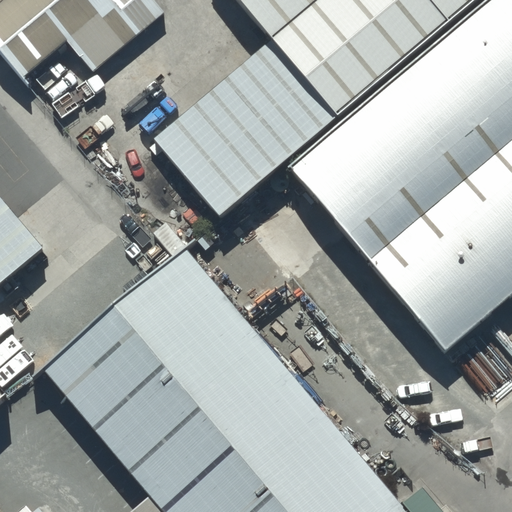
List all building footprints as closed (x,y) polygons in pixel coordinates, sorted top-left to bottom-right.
[(127,15),(115,0),(0,0),(0,45),(11,59),(58,20),(83,51),(127,15)] [(342,0),(276,54),(163,148),(223,219),(289,163),(484,0),(342,0)] [(342,0),(231,0),(276,54),(342,0)] [(511,304),(511,0),(484,0),(289,163),(451,355),(511,304)] [(0,280),(48,241),(0,183),(0,280)] [(409,511),(172,226),(26,347),(163,511),(409,511)] [(0,511),(31,511),(1,475),(0,475),(0,511)]
